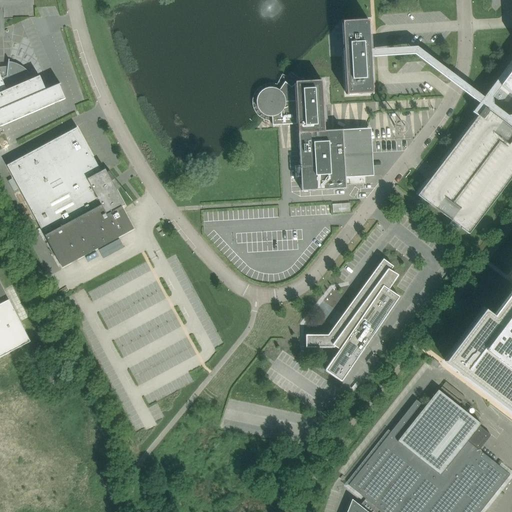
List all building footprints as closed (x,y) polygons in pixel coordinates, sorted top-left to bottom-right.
[(371,54),(371,50),(369,20),(357,21),(343,22),(343,31),(345,58),(371,57),(371,54)] [(373,93),(371,57),(345,58),(347,95),(373,93)] [(0,127),(65,99),(59,85),(59,84),(45,90),(39,76),(33,79),(31,76),(29,73),(27,70),(25,68),(22,66),(19,65),(16,63),(12,62),(9,62),(8,62),(8,67),(7,71),(1,71),(2,73),(0,73),(0,127)] [(511,72),(501,86),(511,94),(511,72)] [(325,131),(322,80),(296,82),(297,101),(284,101),(283,100),(282,97),(281,94),(278,92),(275,90),(272,90),(269,90),(266,91),(263,93),(261,95),(259,98),(259,101),(259,104),(260,107),(262,110),(264,112),(267,114),(270,115),(272,114),(273,125),(298,124),(302,191),(346,189),(346,185),(366,184),(365,177),(371,176),(368,128),(325,131)] [(433,175),(418,195),(469,234),(511,177),(511,127),(485,107),(480,114),(474,121),(435,173),(433,175)] [(101,171),(77,127),(7,165),(62,267),(134,229),(122,207),(125,205),(112,181),(114,179),(115,180),(115,179),(109,171),(107,172),(105,169),(101,171)] [(349,203),(332,204),(333,212),(349,211),(349,203)] [(342,381),(399,297),(388,289),(397,275),(390,271),(394,266),(383,259),(328,335),(306,335),(306,348),(334,347),(335,346),(340,349),(325,370),(342,381)] [(9,300),(0,282),(0,357),(31,342),(9,300)] [(446,361),(511,411),(511,292),(494,316),(485,310),(446,361)] [(54,389),(64,383),(56,368),(45,374),(54,389)] [(391,432),(349,485),(363,497),(366,498),(382,511),(480,511),(490,499),(510,474),(479,450),(468,441),(480,426),(482,424),(438,390),(433,396),(425,407),(416,400),(391,432)] [(355,505),(352,511),(382,511),(366,498),(359,507),(355,505)]
